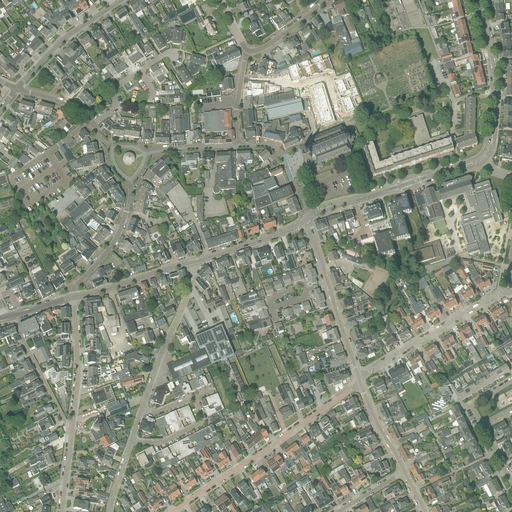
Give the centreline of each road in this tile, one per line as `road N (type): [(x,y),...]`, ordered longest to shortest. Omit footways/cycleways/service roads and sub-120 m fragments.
road 1 (unclassified): [(173,511),(360,383)]
road 2 (tertiary): [(308,216),(481,159)]
road 3 (residential): [(358,377),(507,292)]
road 4 (tertiary): [(481,159),(492,139),(495,92),(478,0)]
road 5 (residential): [(141,408),(194,262)]
road 6 (residential): [(70,433),(77,368),(72,297)]
road 7 (residential): [(72,297),(73,285),(118,236),(129,181)]
road 8 (residential): [(17,89),(80,24),(117,0)]
road 9 (residential): [(11,316),(70,433)]
road 10 (residential): [(339,118),(325,77),(299,84),(240,80)]
road 11 (tertiary): [(72,297),(194,262)]
